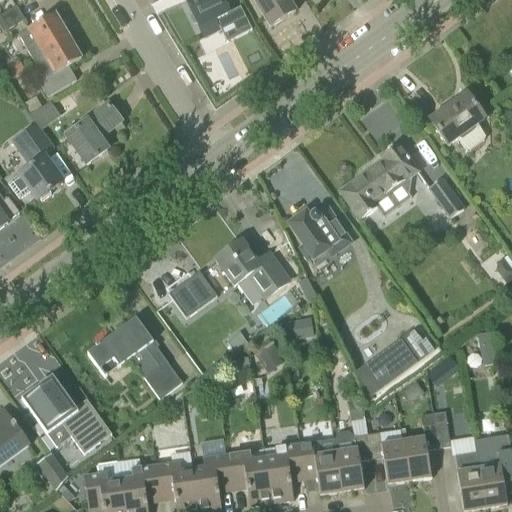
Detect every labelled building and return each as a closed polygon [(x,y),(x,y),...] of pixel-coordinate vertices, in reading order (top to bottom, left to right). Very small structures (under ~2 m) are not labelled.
[(235,24),(222,0),(188,0),(186,2),(204,40),(220,32),(235,24)] [(252,0),(270,30),(296,14),(289,2),(291,0),(252,0)] [(0,28),(3,34),(24,22),(16,8),(0,17),(0,28)] [(32,61),(69,39),(56,16),(19,37),(32,61)] [(69,39),(32,61),(44,80),(39,84),(47,98),(76,81),(68,69),(82,61),(69,39)] [(11,73),(21,67),(18,61),(7,67),(11,73)] [(21,67),(11,73),(14,79),(25,73),(21,67)] [(450,149),(486,122),(466,96),(430,122),(450,149)] [(30,117),(42,132),(60,119),(49,104),(30,117)] [(88,167),(108,152),(98,139),(121,122),(109,106),(67,139),(88,167)] [(41,133),(42,132),(30,117),(37,127),(13,144),(30,169),(10,184),(25,205),(35,198),(38,203),(63,185),(44,159),(55,151),(41,133)] [(361,222),(378,210),(374,204),(418,173),(398,145),(381,158),(384,162),(340,193),(361,222)] [(451,220),(463,212),(441,181),(429,190),(451,220)] [(5,203),(0,196),(0,231),(8,225),(7,224),(20,215),(9,200),(5,203)] [(310,219),(307,213),(288,226),(305,247),(301,250),(310,262),(313,260),(315,262),(332,250),(335,256),(352,243),(332,214),(322,221),(319,214),(315,214),(311,216),(310,219)] [(258,265),(242,243),(216,262),(235,288),(249,278),(265,300),(290,283),(270,256),(258,265)] [(511,282),(511,265),(506,257),(497,263),(496,270),(505,282),(511,283),(511,282)] [(182,316),(213,294),(197,272),(166,294),(182,316)] [(308,305),(311,303),(316,299),(306,280),(305,281),(298,284),(308,305)] [(183,385),(136,320),(88,356),(105,379),(147,349),(160,368),(144,380),(160,402),(183,385)] [(300,341),(297,322),(283,324),(286,343),(300,341)] [(426,340),(421,343),(414,332),(354,375),(366,402),(435,352),(426,340)] [(248,346),(239,334),(226,344),(235,356),(248,346)] [(478,347),(494,345),(492,334),(477,336),(478,347)] [(264,363),(279,352),(268,337),(253,348),(264,363)] [(439,367),(449,380),(461,371),(450,358),(439,367)] [(233,362),(235,373),(250,370),(247,359),(233,362)] [(113,436),(88,402),(77,410),(53,379),(23,401),(49,437),(58,450),(73,439),(85,456),(101,445),(98,440),(108,433),(112,437),(113,436)] [(402,394),(410,406),(424,395),(416,384),(402,394)] [(347,422),(363,419),(360,404),(344,406),(347,422)] [(0,469),(30,447),(4,413),(0,416),(0,469)] [(436,427),(439,452),(451,450),(445,414),(434,416),(436,427)] [(428,453),(439,452),(436,427),(423,429),(425,441),(405,444),(411,484),(432,481),(428,453)] [(373,462),(369,437),(355,439),(349,433),(337,435),(335,441),(337,455),(343,495),(364,492),(361,464),(373,462)] [(411,484),(405,444),(381,447),(380,436),(369,437),(373,462),(383,461),(388,488),(411,484)] [(321,498),(343,495),(337,455),(335,441),(300,447),(304,474),(316,472),(321,498)] [(305,477),(304,474),(300,447),(276,451),(277,459),(265,461),(272,507),(294,503),(291,479),(305,477)] [(511,479),(511,458),(511,456),(511,454),(499,456),(494,452),(476,455),(479,472),(485,511),(507,508),(503,481),(511,479)] [(272,507),(265,461),(254,463),(252,454),(228,458),(233,488),(247,486),(250,510),(272,507)] [(463,511),(483,511),(485,511),(479,472),(476,455),(476,456),(455,459),(463,511)] [(56,494),(68,479),(51,456),(36,466),(56,494)] [(221,511),(219,490),(233,488),(228,458),(204,461),(205,470),(193,472),(199,511),(221,511)] [(125,511),(121,483),(119,465),(95,469),(97,477),(84,479),(89,509),(103,507),(103,511),(125,511)] [(199,511),(193,472),(182,474),(180,465),(156,468),(161,499),(175,497),(176,511),(199,511)] [(148,511),(147,501),(161,499),(156,468),(132,472),(133,481),(121,483),(125,511),(148,511)] [(394,494),(396,505),(414,501),(412,490),(394,494)]
